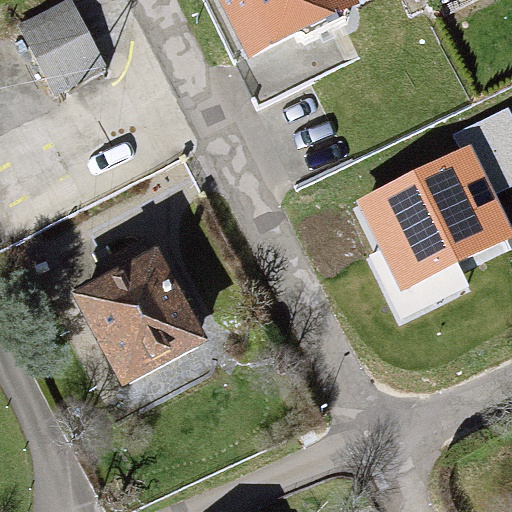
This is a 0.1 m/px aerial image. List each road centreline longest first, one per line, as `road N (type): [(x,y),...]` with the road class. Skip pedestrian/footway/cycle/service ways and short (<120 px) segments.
road 1 (residential): [(150,0),(385,443)]
road 2 (residential): [(204,511),(385,443)]
road 3 (residential): [(385,443),(511,383)]
